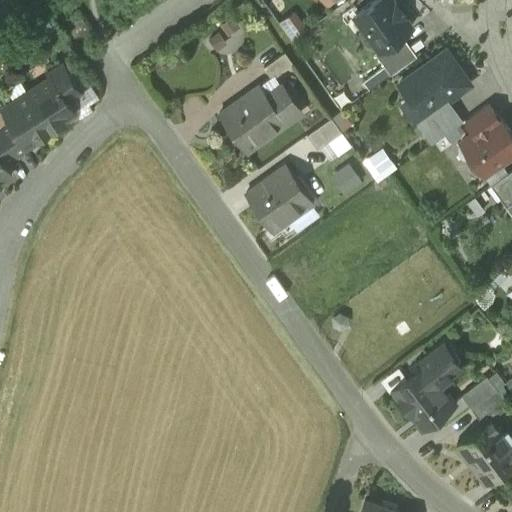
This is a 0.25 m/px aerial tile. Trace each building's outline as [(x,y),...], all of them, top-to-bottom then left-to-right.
[(392,0),(373,0),(355,13),(379,47),(380,48),(401,33),(411,26),(403,15),(405,14),(395,1),(394,2),(392,0)] [(297,8),(282,20),(295,37),(311,24),(297,8)] [(401,33),(380,48),(379,47),(374,51),(390,73),(416,54),(401,33)] [(446,48),(399,81),(409,96),(417,99),(427,112),(427,113),(447,99),(470,82),(446,48)] [(284,50),(263,65),(271,76),(292,61),(284,50)] [(79,89),(63,64),(50,73),(51,76),(52,75),(66,97),(79,89)] [(51,76),(28,91),(51,126),(75,110),(66,97),(52,75),(51,76)] [(260,83),(219,112),(246,150),(301,110),(281,83),(267,93),(260,83)] [(28,91),(3,107),(10,118),(26,142),(27,142),(51,126),(28,91)] [(447,99),(427,113),(427,112),(417,119),(432,141),(462,120),(447,99)] [(487,102),(464,118),(474,131),(496,115),(487,102)] [(474,131),(460,140),(462,143),(459,145),(458,151),(462,157),(468,157),(471,155),(484,173),(511,152),(511,133),(498,114),(474,131)] [(331,116),(306,133),(317,147),(341,130),(331,116)] [(26,142),(10,118),(0,125),(0,128),(16,153),(29,145),(27,142),(26,142)] [(16,153),(0,128),(0,155),(4,161),(16,153)] [(386,143),(366,158),(381,179),(401,164),(386,143)] [(0,179),(11,172),(4,161),(0,155),(0,179)] [(336,170),(350,189),(366,176),(353,158),(336,170)] [(286,162),(245,191),(272,229),(313,200),(286,162)] [(507,207),(511,202),(511,168),(491,184),(507,207)] [(444,342),(419,361),(422,365),(393,386),(422,425),(453,402),(438,382),(461,365),(444,342)] [(486,373),(460,393),(471,407),(496,387),(486,373)] [(496,387),(471,407),(483,423),(492,417),(509,404),(496,387)] [(511,460),(511,444),(492,417),(483,423),(456,444),(467,458),(469,457),(487,480),(511,460)] [(398,511),(380,505),(380,504),(363,498),(358,511),(398,511)]
